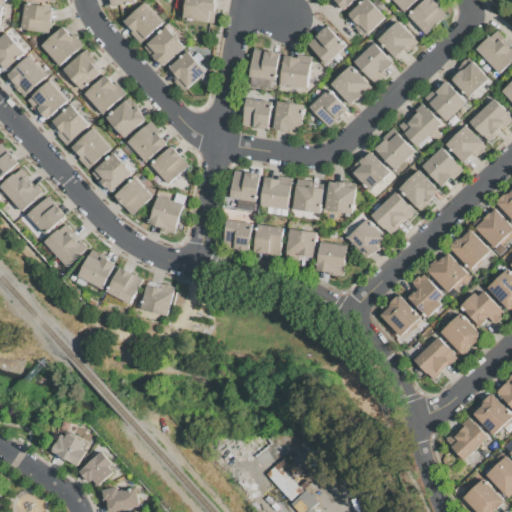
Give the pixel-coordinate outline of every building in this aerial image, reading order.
[(185,0),(216,0),(215,11),(216,11),(214,23),(183,17),(185,0)] [(333,0),(355,0),(343,11),(333,0)] [(348,14),(363,0),(369,0),(385,17),(367,34),(348,14)] [(393,0),(417,0),(404,12),(393,0)] [(408,16),(425,0),(431,0),(447,16),(426,35),(408,16)] [(145,2),(164,22),(141,43),(130,32),(133,30),(125,21),(145,2)] [(27,3),(54,8),(50,33),(22,28),(27,3)] [(380,39),(399,21),(419,42),(407,53),(403,49),(396,56),(380,39)] [(41,46),(63,26),(82,47),(60,66),(41,46)] [(168,26),(185,46),(163,65),(159,61),(158,62),(144,47),(168,26)] [(308,44),(327,26),(346,46),(326,63),(308,44)] [(0,37),(7,32),(24,52),(17,57),(19,59),(7,70),(0,61),(0,37)] [(489,36),(495,43),(500,38),(510,48),(511,46),(511,62),(499,75),(475,49),(489,36)] [(355,60),(374,43),(393,63),(384,71),(386,73),(376,83),(355,60)] [(254,49),(280,53),(276,80),(250,76),(254,49)] [(65,69),(83,52),(100,71),(81,88),(65,69)] [(188,52),(206,71),(183,91),(174,81),(178,78),(170,69),(188,52)] [(286,55),(311,59),(307,87),(281,83),(286,55)] [(29,56),(46,76),(25,94),(8,75),(29,56)] [(469,58),(489,79),(469,98),(449,77),(469,58)] [(332,83),(351,65),(369,85),(351,103),(332,83)] [(85,94),(107,75),(124,95),(103,114),(85,94)] [(51,80),(69,100),(48,119),(30,98),(51,80)] [(447,81),(467,103),(446,122),(424,98),(436,87),(438,90),(447,81)] [(511,103),(501,92),(511,81),(511,103)] [(310,106),(329,89),(348,109),(329,127),(310,106)] [(246,98),(273,102),(268,129),(242,125),(246,98)] [(494,98),(511,117),(511,121),(507,126),(504,124),(495,133),(497,135),(488,144),(468,122),(494,98)] [(107,118),(127,101),(133,109),(137,106),(147,118),(124,138),(107,118)] [(278,101),(305,105),(301,130),(289,128),(289,132),(274,129),(278,101)] [(423,103),(442,124),(418,147),(398,126),(423,103)] [(71,105),(90,126),(72,141),(64,131),(62,133),(52,121),(71,105)] [(128,141),(146,125),(154,134),(157,132),(167,144),(146,162),(128,141)] [(465,125),(487,148),(477,157),(474,154),(463,164),(444,144),(465,125)] [(393,128),(415,151),(395,170),(373,146),(393,128)] [(94,129),(111,148),(93,164),(86,156),(83,158),(74,147),(94,129)] [(0,145),(2,144),(19,164),(0,180),(0,145)] [(151,164),(172,145),(190,166),(169,185),(151,164)] [(442,147),(463,170),(453,180),(451,178),(442,187),(422,165),(442,147)] [(350,169),(370,150),(391,172),(370,191),(350,169)] [(115,153),(133,173),(111,192),(93,172),(115,153)] [(0,185),(21,167),(27,174),(25,176),(35,188),(38,185),(44,192),(22,211),(0,185)] [(235,170),(260,174),(256,201),(230,197),(235,170)] [(419,170),(438,192),(431,198),(432,200),(421,210),(400,188),(419,170)] [(265,177),(277,179),(278,175),(293,178),(288,210),(261,205),(265,177)] [(136,178),(153,196),(132,215),(115,196),(136,178)] [(298,179),(311,181),(310,187),(324,189),(320,213),(293,209),(298,179)] [(331,181),(336,182),(336,180),(357,184),(352,213),(326,209),(331,181)] [(511,221),(500,208),(501,207),(497,203),(499,201),(498,200),(505,193),(506,195),(511,189),(511,221)] [(372,215),(396,193),(413,212),(389,234),(372,215)] [(158,196),(184,205),(175,232),(149,222),(158,196)] [(45,234),(29,215),(50,197),(66,216),(45,234)] [(473,223),(483,213),(485,216),(495,207),(511,225),(511,239),(510,239),(508,238),(502,245),(500,243),(495,247),(473,223)] [(348,236),(367,219),(388,242),(378,251),(377,250),(368,258),(348,236)] [(226,220),(253,224),(249,250),(222,246),(226,220)] [(259,223),(285,227),(281,256),(254,252),(259,223)] [(67,224),(73,231),(70,233),(78,243),(81,240),(88,248),(67,266),(46,242),(67,224)] [(448,247),(458,238),(459,239),(464,235),(463,233),(469,228),(476,237),(478,235),(492,250),(483,259),(484,260),(478,266),(476,265),(470,270),(448,247)] [(290,229),(317,233),(313,261),(286,257),(290,229)] [(320,242),(347,246),(343,273),(316,269),(320,242)] [(79,276),(93,249),(105,255),(104,258),(115,264),(102,289),(79,276)] [(427,270),(431,266),(430,265),(436,260),(437,261),(446,253),(470,276),(471,278),(470,281),(468,282),(465,283),(462,283),(457,288),(459,291),(452,297),(427,270)] [(108,291),(120,267),(143,279),(131,303),(108,291)] [(487,288),(509,269),(511,272),(511,306),(508,310),(487,288)] [(408,296),(417,288),(412,283),(424,271),(446,294),(439,300),(443,304),(428,318),(408,296)] [(141,309),(147,285),(158,288),(158,287),(163,288),(163,289),(174,292),(168,316),(141,309)] [(462,305),(475,293),(478,296),(484,291),(488,295),(490,294),(506,311),(501,316),(503,318),(496,324),(489,317),(480,326),(462,305)] [(399,293),(416,311),(415,312),(421,318),(401,337),(380,314),(391,304),(389,303),(399,293)] [(441,331),(460,313),(481,336),(462,353),(441,331)] [(415,359),(439,337),(458,357),(434,379),(415,359)] [(511,407),(497,392),(508,382),(511,384),(511,383),(511,407)] [(474,414),(484,404),(482,402),(492,393),(511,414),(511,417),(508,421),(510,423),(504,428),(503,426),(493,435),(474,414)] [(488,437),(464,460),(446,440),(470,418),(488,437)] [(77,468),(51,452),(62,433),(66,436),(68,432),(86,443),(82,450),(87,452),(77,468)] [(101,452),(112,463),(109,466),(114,472),(99,486),(93,481),(90,484),(79,472),(101,452)] [(511,494),(509,497),(507,495),(505,497),(486,476),(492,470),(490,468),(497,462),(497,457),(501,453),(504,454),(507,457),(507,456),(511,461),(511,494)] [(265,474),(290,501),(302,490),(277,463),(265,474)] [(502,502),(503,503),(497,509),(496,508),(491,511),(477,511),(464,498),(484,479),(504,500),(502,502)] [(120,511),(109,511),(108,501),(102,502),(100,490),(118,487),(119,492),(137,489),(140,508),(120,511)] [(297,511),(306,511),(318,502),(306,489),(290,503),(297,511)]
